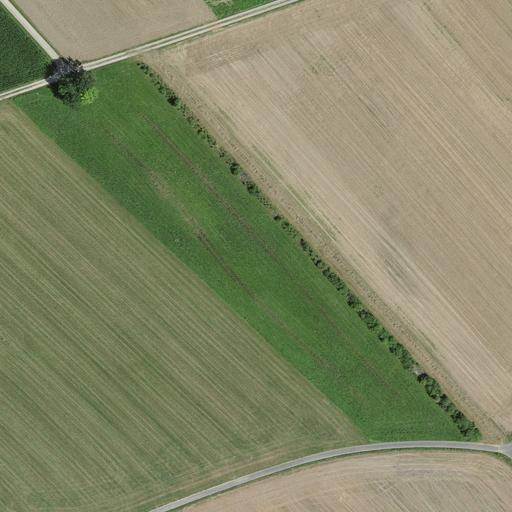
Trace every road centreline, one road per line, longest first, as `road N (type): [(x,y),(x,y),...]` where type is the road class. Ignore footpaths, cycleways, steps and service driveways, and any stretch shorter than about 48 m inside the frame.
road 1 (track): [(148,511),(348,440),(434,437),(511,451)]
road 2 (track): [(65,71),(281,0)]
